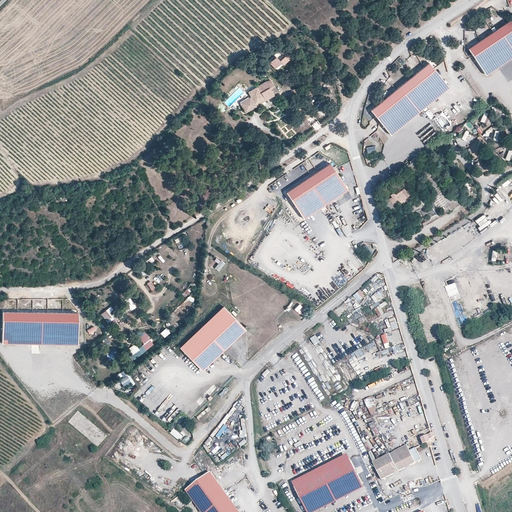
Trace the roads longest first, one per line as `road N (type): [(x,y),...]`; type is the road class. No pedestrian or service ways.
road 1 (track): [(350,116),(100,281),(0,288)]
road 2 (unclassified): [(472,0),(379,67),(352,110),(351,136),(386,256)]
road 3 (track): [(246,381),(199,441),(179,449),(75,372),(82,315),(69,289)]
road 4 (residential): [(259,481),(246,381),(386,256)]
road 5 (unclassified): [(386,256),(462,511)]
road 6 (unknown): [(362,177),(457,93),(441,36)]
